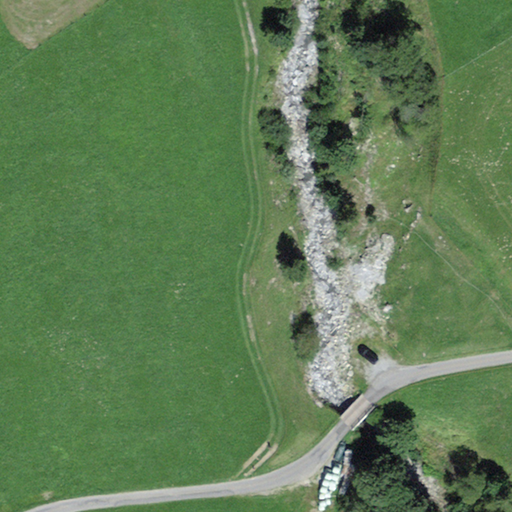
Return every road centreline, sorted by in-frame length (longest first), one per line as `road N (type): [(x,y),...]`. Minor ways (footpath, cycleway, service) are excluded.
road 1 (track): [(234,0),(248,47),(246,149),(258,211),(238,298),(277,421),(270,450),(230,490)]
road 2 (unclassified): [(341,428),(305,465),(269,481),(42,511)]
road 3 (unclassified): [(511,356),(405,375),(372,394)]
